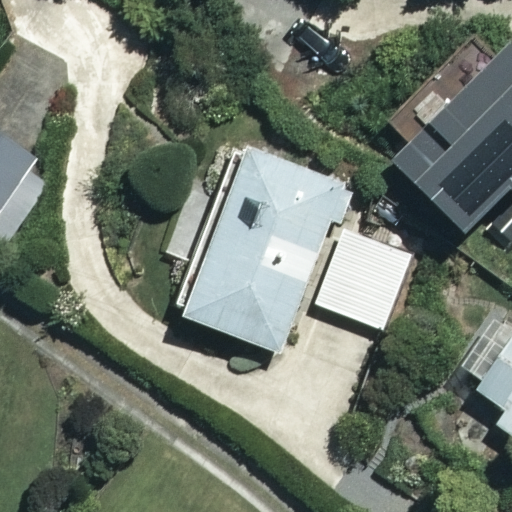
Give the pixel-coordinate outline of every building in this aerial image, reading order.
[(511,181),(511,55),(505,48),(383,162),(453,236),(511,181)] [(0,235),(46,166),(0,135),(0,235)] [(336,182),(228,145),(170,316),(278,353),(336,182)] [(415,258),(343,228),(312,303),(385,333),(415,258)] [(511,322),(501,315),(445,392),(511,439),(511,322)]
